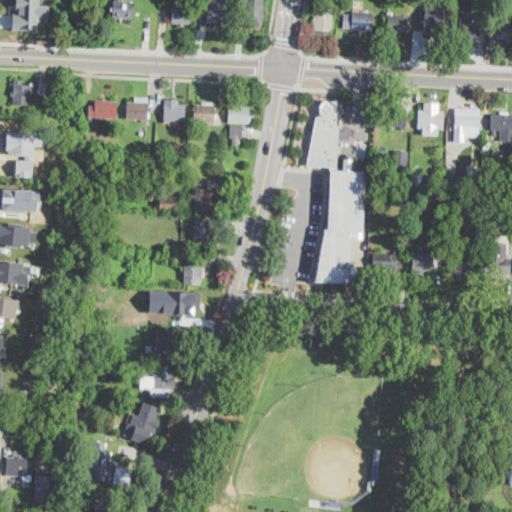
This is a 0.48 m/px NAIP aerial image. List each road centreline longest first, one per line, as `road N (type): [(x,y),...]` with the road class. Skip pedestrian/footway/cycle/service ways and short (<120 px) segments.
road 1 (tertiary): [(158,511),(233,302),(283,69)]
road 2 (tertiary): [(0,54),(283,69)]
road 3 (residential): [(233,302),(511,312)]
road 4 (tertiary): [(283,69),(511,78)]
